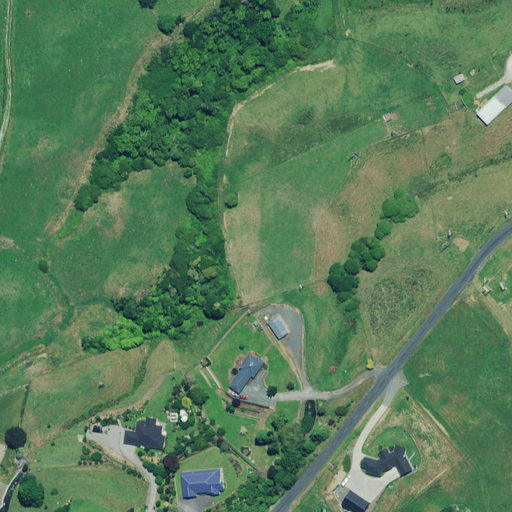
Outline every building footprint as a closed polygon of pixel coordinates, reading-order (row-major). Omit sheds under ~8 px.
[(465,80),(463,75),(455,79),(458,84),(465,80)] [(511,102),(511,91),(507,86),(478,114),(489,125),(511,102)] [(289,333),(278,316),(268,322),(279,339),(289,333)] [(258,360),(251,354),(241,368),(243,370),(230,387),(239,394),(252,376),(254,378),(266,361),(260,357),(258,360)] [(124,429),(122,445),(165,451),(167,434),(163,433),(164,427),(157,425),(158,418),(147,416),(146,424),(137,422),(136,431),(124,429)] [(379,460),(365,456),(362,466),(368,468),(367,473),(381,477),(383,472),(386,469),(388,472),(395,468),(394,466),(396,465),(402,475),(413,468),(405,455),(408,447),(397,443),(395,451),(391,453),(388,448),(379,452),(382,458),(379,460)] [(222,482),(221,469),(181,472),(183,498),(197,497),(196,493),(208,492),(209,495),(220,494),(220,491),(225,491),(224,482),(222,482)] [(341,505),(351,511),(363,511),(369,504),(351,491),(341,505)]
